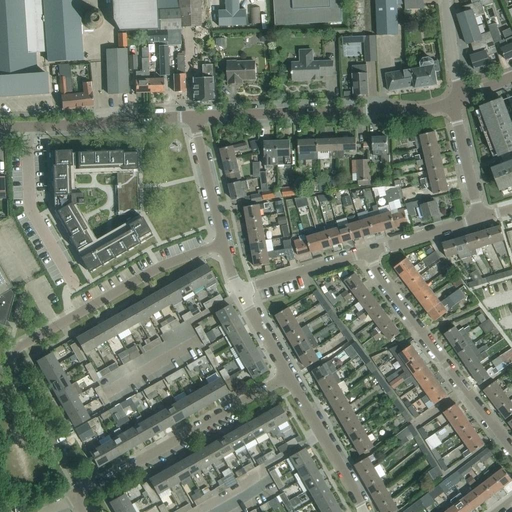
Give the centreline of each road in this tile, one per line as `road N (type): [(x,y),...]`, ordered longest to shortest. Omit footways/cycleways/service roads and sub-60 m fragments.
road 1 (residential): [(78,495),(14,371),(13,353),(161,266),(223,244)]
road 2 (residential): [(192,116),(425,109),(456,100)]
road 3 (residential): [(511,447),(363,253)]
road 4 (residential): [(78,495),(287,377)]
road 5 (residential): [(72,282),(29,208),(26,126)]
road 6 (residential): [(26,126),(192,116)]
road 7 (residential): [(362,511),(287,377)]
road 8 (residential): [(223,244),(192,116)]
road 9 (residential): [(238,291),(363,253)]
road 10 (residential): [(363,253),(478,218)]
road 11 (residential): [(478,218),(456,100)]
